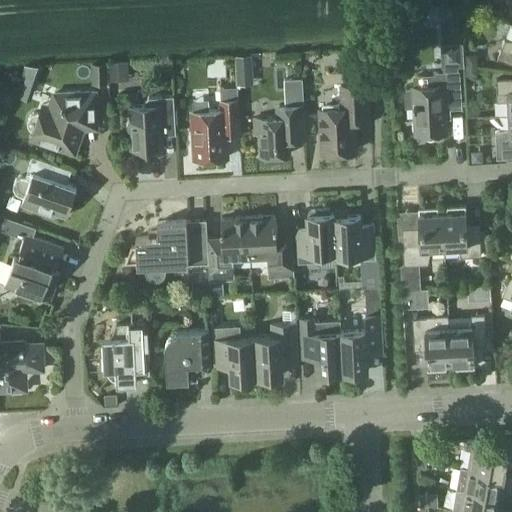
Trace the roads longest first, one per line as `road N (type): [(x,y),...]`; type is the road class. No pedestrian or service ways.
road 1 (residential): [(511,172),(128,190),(71,312),(75,426)]
road 2 (residential): [(75,426),(365,413)]
road 3 (residential): [(365,413),(511,402)]
